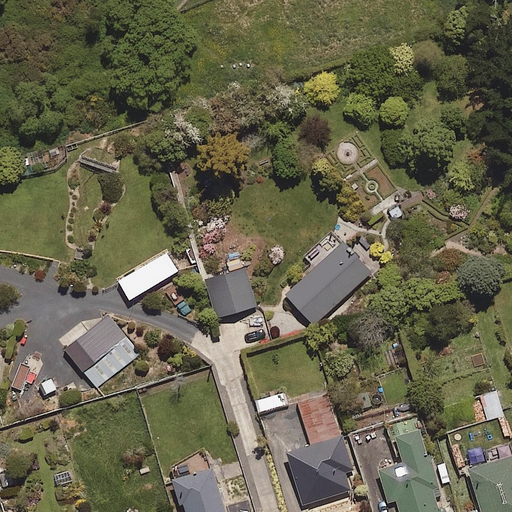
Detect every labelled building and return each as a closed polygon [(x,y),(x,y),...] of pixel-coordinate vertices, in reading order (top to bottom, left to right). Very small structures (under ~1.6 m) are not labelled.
[(382,263),(366,245),(351,259),(339,246),(287,294),(314,324),(382,263)] [(160,283),(182,271),(172,253),(150,265),(160,283)] [(217,317),(257,306),(247,267),(207,278),(217,317)] [(97,388),(140,354),(109,315),(66,349),(97,388)] [(364,384),(397,372),(385,342),(353,354),(364,384)] [(504,416),(496,389),(429,408),(437,436),(504,416)] [(260,412),(288,405),(286,393),(257,400),(260,412)] [(345,472),(353,470),(331,394),(300,403),(312,446),(289,452),(304,504),(350,491),(345,472)] [(387,503),(396,500),(399,511),(442,511),(437,496),(443,494),(419,414),(387,424),(396,455),(401,454),(404,465),(378,473),(387,503)] [(483,511),(511,511),(511,455),(470,469),(483,511)] [(186,511),(225,511),(212,468),(177,479),(186,511)]
